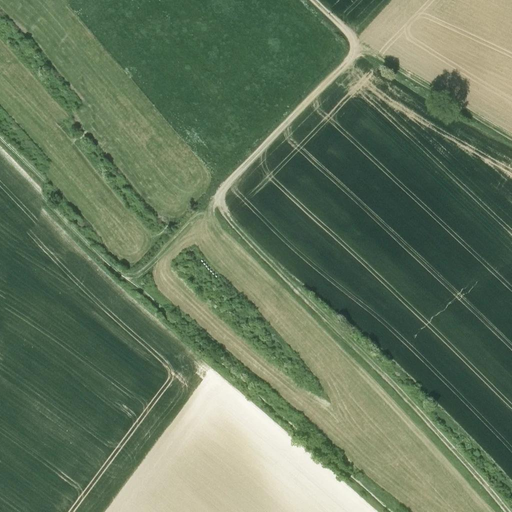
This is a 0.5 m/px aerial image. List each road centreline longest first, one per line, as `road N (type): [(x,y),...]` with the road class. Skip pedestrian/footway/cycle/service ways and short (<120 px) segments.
road 1 (track): [(337,0),(358,21),(357,42),(216,183),(511,495)]
road 2 (track): [(361,32),(511,117)]
